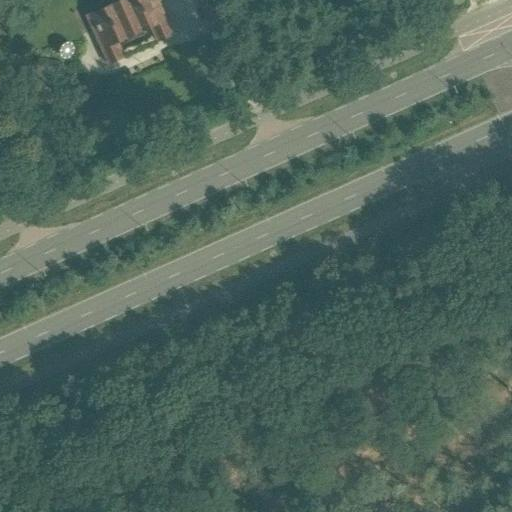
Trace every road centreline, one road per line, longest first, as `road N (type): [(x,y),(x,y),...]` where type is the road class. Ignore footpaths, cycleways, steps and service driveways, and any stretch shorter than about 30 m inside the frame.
road 1 (primary): [(511,45),(0,273)]
road 2 (primary): [(0,352),(511,126)]
